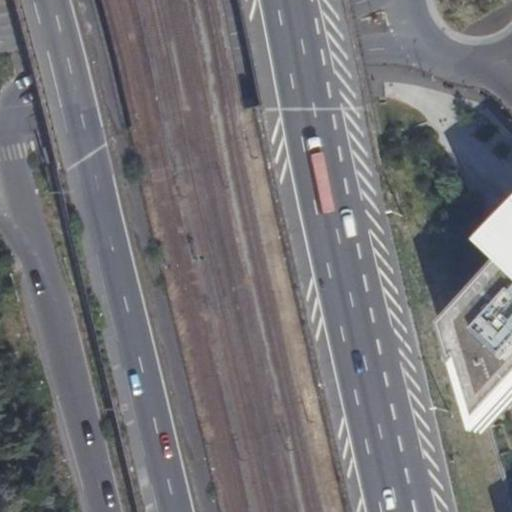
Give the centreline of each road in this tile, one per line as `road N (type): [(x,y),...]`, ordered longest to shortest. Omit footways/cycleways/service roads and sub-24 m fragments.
road 1 (motorway): [(48,0),(173,511)]
road 2 (motorway): [(394,511),(284,0)]
road 3 (secondary): [(11,126),(344,49),(439,56)]
road 4 (secondary): [(366,0),(20,92),(11,126)]
road 5 (motorway): [(49,288),(108,511)]
road 6 (secondary): [(169,0),(0,42)]
road 7 (motorway): [(11,126),(49,288)]
